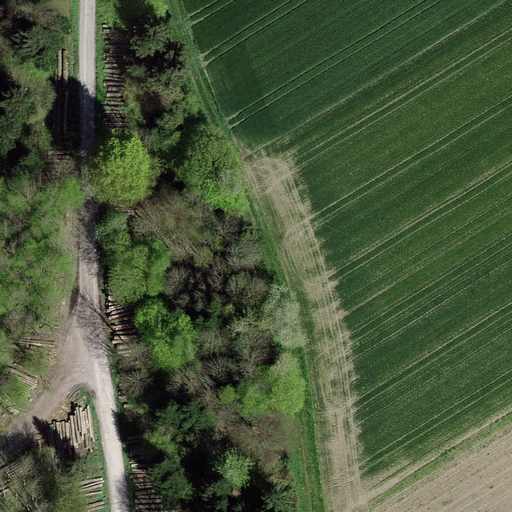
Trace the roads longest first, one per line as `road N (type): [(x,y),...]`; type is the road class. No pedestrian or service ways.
road 1 (track): [(89,0),(87,312)]
road 2 (track): [(120,511),(87,312)]
road 3 (track): [(87,312),(59,382),(0,453)]
